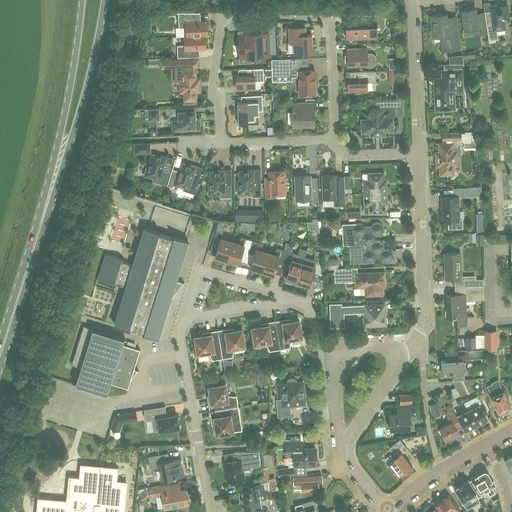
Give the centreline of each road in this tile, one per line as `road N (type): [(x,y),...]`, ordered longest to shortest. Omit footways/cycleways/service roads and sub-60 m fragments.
road 1 (residential): [(223,136),(216,83),(221,25),(326,20),(334,139)]
road 2 (residential): [(209,511),(185,327),(303,306)]
road 3 (secondary): [(31,253),(85,96),(107,0)]
road 4 (secondary): [(82,0),(31,253)]
road 5 (residential): [(416,341),(427,326),(418,156)]
road 6 (residential): [(418,156),(413,6)]
